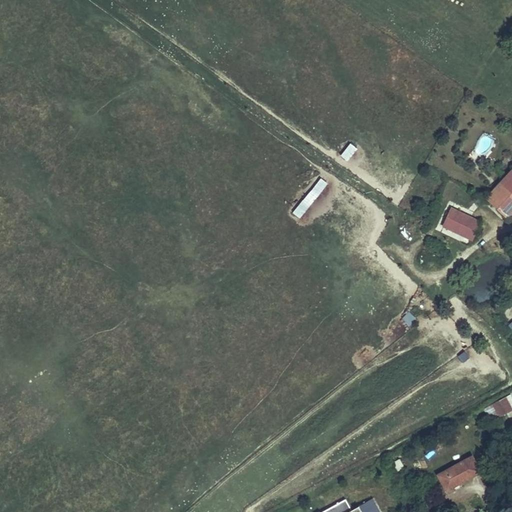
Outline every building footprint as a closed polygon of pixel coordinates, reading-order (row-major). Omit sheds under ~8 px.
[(349,161),(357,148),(348,143),(341,156),(349,161)] [(505,170),(510,161),(505,158),(500,167),(505,170)] [(508,218),(511,213),(511,170),(486,197),(508,218)] [(320,177),(292,211),(299,217),(328,183),(320,177)] [(472,224),(452,218),(447,232),(477,241),(482,225),(472,222),(472,224)] [(409,327),(417,319),(409,311),(401,319),(409,327)] [(500,415),(511,408),(511,405),(506,396),(485,408),(490,418),(499,413),(500,415)] [(447,493),(479,475),(471,460),(439,478),(447,493)] [(377,511),(373,503),(355,511),(352,511),(347,503),(329,511),(377,511)]
